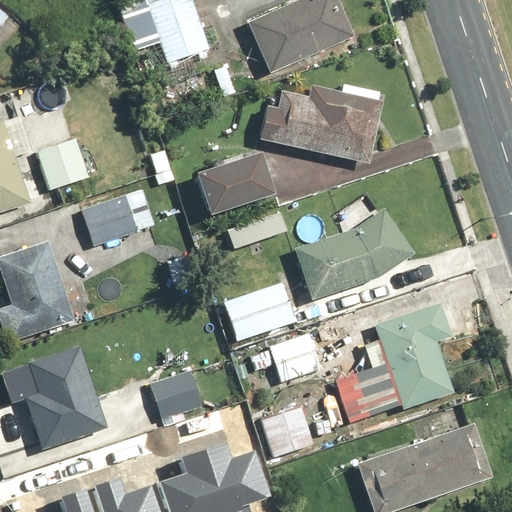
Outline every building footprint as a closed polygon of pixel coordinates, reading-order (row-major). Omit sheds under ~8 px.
[(204,51),(189,0),(142,0),(140,1),(140,0),(124,0),(115,3),(129,49),(156,42),(162,63),(204,51)] [(333,0),(286,0),(239,21),(262,73),(349,35),(333,0)] [(224,65),(209,70),(220,98),(235,92),(224,65)] [(258,107),(251,140),(363,164),(376,101),(304,85),(301,97),(274,91),(270,110),(258,107)] [(0,211),(24,203),(0,131),(0,211)] [(74,137),(31,150),(43,190),(86,177),(74,137)] [(248,153),(184,176),(199,217),(263,194),(248,153)] [(139,190),(76,210),(88,246),(150,226),(139,190)] [(277,208),(220,230),(227,250),(284,229),(277,208)] [(345,230),(286,249),(303,301),(372,279),(408,253),(376,208),(345,230)] [(0,342),(67,320),(41,242),(0,255),(0,293),(4,305),(0,306),(0,342)] [(244,260),(256,290),(218,304),(232,342),(291,321),(276,282),(273,283),(262,254),(244,260)] [(186,255),(161,262),(169,289),(193,283),(186,255)] [(124,280),(83,295),(89,313),(131,298),(124,280)] [(435,303),(367,324),(394,410),(445,394),(430,343),(445,338),(435,303)] [(265,350),(246,358),(250,371),(269,364),(276,383),(316,370),(304,333),(263,346),(265,350)] [(97,428),(72,344),(18,360),(29,395),(17,398),(32,448),(97,428)] [(185,371),(144,385),(156,419),(197,405),(185,371)] [(297,407),(256,421),(268,458),(310,444),(297,407)] [(349,463),(365,511),(382,511),(486,477),(468,423),(349,463)] [(210,449),(230,511),(249,511),(246,503),(270,496),(255,450),(231,458),(227,444),(210,449)] [(163,476),(174,511),(230,511),(210,449),(182,457),(186,469),(163,476)] [(102,511),(157,511),(149,484),(126,491),(122,479),(95,488),(102,511)] [(58,511),(96,511),(89,489),(62,498),(65,510),(58,511)]
